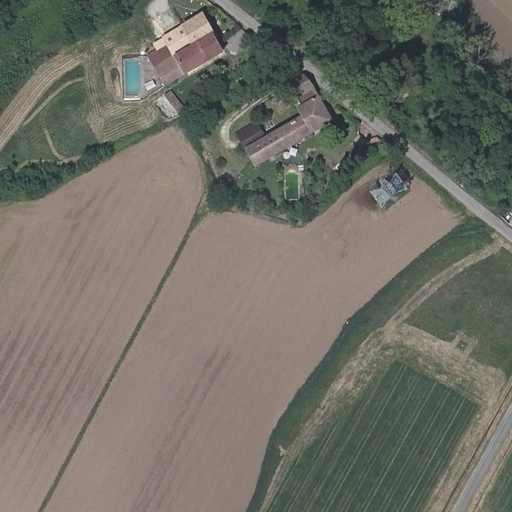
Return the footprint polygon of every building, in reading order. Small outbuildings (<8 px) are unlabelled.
[(160,62),(169,76),(228,41),(209,9),(169,32),(173,40),(178,51),(160,62)] [(178,51),(173,40),(155,51),(160,62),(178,51)] [(324,82),(314,74),(300,81),(308,95),(304,97),(312,112),(277,132),(255,144),(265,161),(342,116),(324,82)] [(173,90),(166,95),(180,115),(187,111),(173,90)] [(255,144),(277,132),(268,117),(247,129),(255,144)] [(373,152),(385,147),(380,135),(368,141),(373,152)] [(299,173),(286,173),(285,199),(298,199),(299,173)] [(402,173),(374,191),(385,207),(405,194),(404,193),(412,188),(402,173)]
